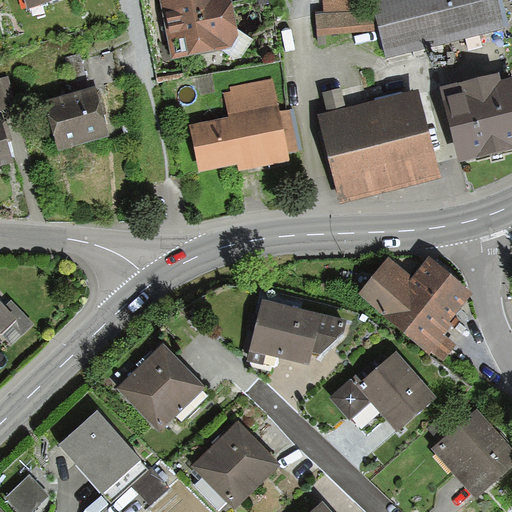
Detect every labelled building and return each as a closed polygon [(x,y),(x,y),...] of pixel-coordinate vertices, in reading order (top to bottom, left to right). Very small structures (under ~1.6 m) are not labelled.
[(26,0),(30,10),(58,0),(26,0)] [(218,46),(225,30),(219,0),(159,0),(167,36),(170,55),(218,46)] [(361,0),(319,0),(321,15),(315,16),(317,35),(365,30),(361,0)] [(491,0),(367,0),(382,59),(499,29),(491,0)] [(502,76),(439,92),(458,168),(511,154),(511,80),(503,82),(502,76)] [(7,78),(0,80),(0,111),(15,107),(7,78)] [(229,121),(191,129),(200,173),(238,166),(239,174),(291,164),(274,78),(230,87),(231,91),(223,92),(229,121)] [(95,92),(46,106),(59,152),(108,139),(95,92)] [(419,94),(320,119),(342,206),(441,180),(419,94)] [(285,113),(294,150),(301,149),(293,112),(285,113)] [(7,121),(0,122),(0,168),(13,165),(8,148),(8,145),(13,144),(7,121)] [(473,298),(429,261),(412,280),(390,262),(361,296),(429,353),(432,350),(443,360),(454,347),(444,339),(453,328),(450,326),(473,298)] [(313,357),(319,358),(344,336),(348,324),(263,302),(257,326),(250,354),(310,369),(313,357)] [(0,337),(15,323),(0,306),(0,337)] [(144,363),(117,388),(158,434),(206,390),(164,345),(144,363)] [(434,399),(395,356),(379,371),(362,385),(357,379),(332,401),(349,420),(370,402),(397,432),(434,399)] [(511,451),(501,439),(476,412),(433,451),(476,499),(511,467),(511,451)] [(98,414),(59,448),(77,467),(111,506),(150,472),(98,414)] [(220,442),(192,468),(234,511),(280,469),(238,424),(220,442)] [(29,478),(6,499),(18,511),(33,511),(48,498),(29,478)]
